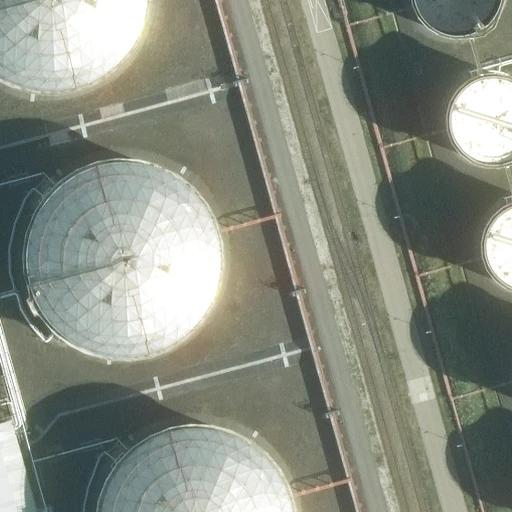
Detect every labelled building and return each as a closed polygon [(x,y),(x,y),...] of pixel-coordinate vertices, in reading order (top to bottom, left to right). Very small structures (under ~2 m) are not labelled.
[(0,0),(0,75),(10,81),(39,89),(69,87),(97,75),(120,56),(136,31),(143,2),(143,0),(0,0)] [(411,0),(412,2),(412,4),(413,5),(414,8),(416,13),(419,17),(420,18),(422,21),(426,24),(428,26),(433,29),(437,31),(442,33),(445,34),(448,34),(452,34),(455,35),(460,34),(463,34),(468,32),(471,31),(476,29),(480,26),(484,23),(488,19),(491,15),(493,11),(495,8),(495,7),(496,5),(497,2),(497,0),(411,0)] [(511,80),(507,78),(504,77),(499,76),(496,75),(491,75),(486,75),(482,75),(477,76),(473,78),(468,80),(467,81),(463,84),(459,87),(458,88),(456,91),(453,95),(451,98),(449,101),(448,104),(447,107),(447,109),(446,112),(446,115),(446,117),(446,120),(446,123),(446,127),(447,130),(447,132),(449,136),(450,139),(451,141),(454,145),(455,146),(457,149),(461,152),(465,155),(466,156),(469,158),(474,160),(478,162),(483,163),(488,163),(493,163),(498,162),(502,161),(506,160),(511,158),(511,157),(511,80)] [(70,174),(47,194),(31,220),(23,249),(25,280),(37,308),(56,331),(82,347),(112,355),(142,353),(171,341),(194,322),(210,296),(218,266),(216,236),(204,208),(184,184),(159,168),(129,161),(98,163),(70,174)] [(511,202),(511,203),(509,204),(504,206),(501,208),(498,209),(495,213),(492,215),(489,219),(487,222),(485,224),(483,229),(482,232),(481,235),(481,237),(481,240),(480,244),(480,247),(481,249),(481,250),(481,253),(482,255),(482,258),(484,261),(484,263),(485,264),(486,267),(488,270),(491,274),(494,277),(495,278),(497,280),(499,281),(502,283),(503,283),(506,285),(507,286),(511,287),(511,202)] [(0,511),(36,511),(11,420),(0,422),(0,511)] [(137,444),(119,460),(103,485),(97,508),(96,511),(288,511),(289,505),(278,476),(258,451),(226,432),(192,426),(160,432),(137,444)]
